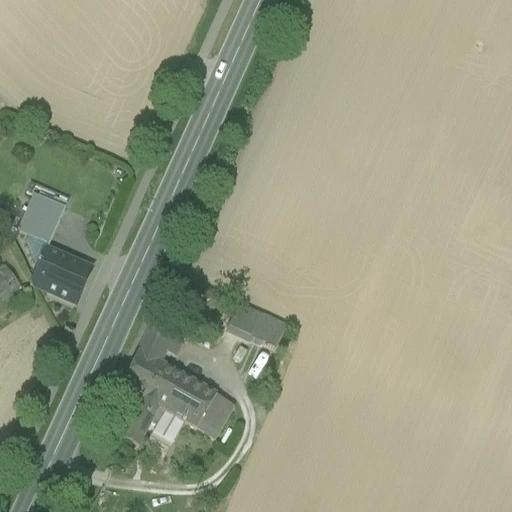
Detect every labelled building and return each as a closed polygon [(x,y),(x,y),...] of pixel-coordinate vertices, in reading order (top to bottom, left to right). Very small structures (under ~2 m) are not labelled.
[(511,0),(504,0),(492,29),(511,38),(511,0)] [(511,38),(492,29),(460,99),(511,122),(511,38)] [(511,134),(455,109),(427,172),(511,209),(511,134)] [(64,211),(34,198),(18,235),(27,239),(48,248),(64,211)] [(91,273),(69,263),(68,264),(45,254),(48,248),(27,239),(24,244),(32,265),(38,268),(30,287),(30,288),(53,297),(53,298),(75,308),(91,273)] [(0,269),(0,304),(20,289),(3,268),(0,269)] [(261,319),(237,308),(226,331),(250,342),(261,319)] [(173,337),(150,326),(142,343),(165,354),(173,337)] [(165,354),(142,343),(119,393),(141,402),(143,403),(160,366),(165,354)] [(182,378),(160,366),(143,403),(157,411),(161,413),(182,378)] [(215,397),(182,378),(161,413),(194,433),(212,403),(215,397)] [(141,402),(122,443),(137,451),(157,411),(143,403),(141,402)] [(212,403),(194,433),(212,443),(230,414),(212,403)]
